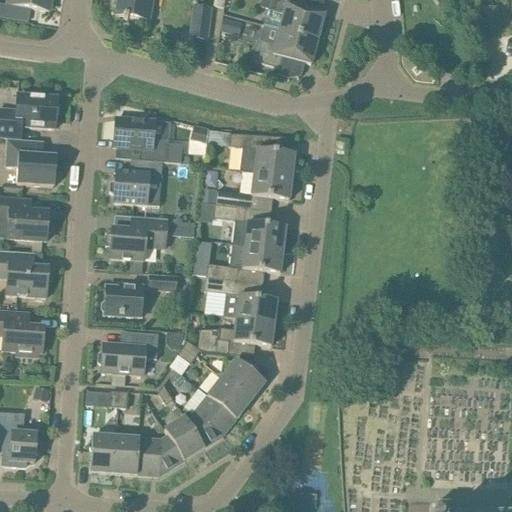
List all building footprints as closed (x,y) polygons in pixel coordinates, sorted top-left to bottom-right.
[(0,5),(0,19),(26,24),(28,10),(49,14),(50,0),(14,0),(13,8),(0,5)] [(151,0),(117,0),(115,17),(123,18),(123,20),(127,21),(127,19),(148,22),(151,0)] [(214,0),(213,8),(223,10),(224,0),(214,0)] [(299,10),(302,0),(276,0),(272,14),(268,12),(264,28),(278,32),(317,42),(324,17),(299,10)] [(210,10),(194,8),(190,40),(206,42),(210,10)] [(501,13),(479,14),(480,33),(501,32),(501,13)] [(241,25),(224,20),(220,34),(237,39),(241,25)] [(310,67),(317,42),(278,32),(274,47),(257,42),(251,63),(279,71),(282,59),(310,67)] [(59,107),(56,105),(56,101),(17,98),(15,113),(0,111),(0,139),(19,141),(20,129),(54,132),(55,116),(58,114),(59,107)] [(139,163),(161,165),(167,165),(168,147),(153,146),(154,124),(114,122),(112,149),(140,151),(139,163)] [(190,143),(206,147),(207,132),(193,128),(190,143)] [(253,138),(230,136),(228,150),(252,152),(253,138)] [(271,153),(273,139),(253,138),(252,152),(241,151),(238,173),(253,175),(291,179),(293,156),(271,153)] [(23,143),(6,142),(4,166),(7,170),(17,171),(16,186),(53,189),(55,168),(50,168),(51,159),(42,158),(43,144),(23,143)] [(113,197),(112,206),(132,207),(146,208),(158,209),(160,187),(161,165),(139,163),(130,163),(129,175),(114,174),(114,184),(109,186),(109,195),(113,197)] [(291,179),(253,175),(250,198),(288,203),(291,179)] [(200,205),(245,211),(246,197),(201,192),(200,205)] [(51,220),(47,220),(48,216),(21,214),(21,202),(0,200),(0,240),(45,244),(46,235),(50,236),(51,220)] [(245,211),(200,205),(198,215),(213,217),(213,221),(234,224),(243,225),(243,224),(245,211)] [(109,249),(108,262),(128,263),(132,263),(142,264),(143,264),(144,250),(164,251),(166,222),(131,219),(130,232),(111,231),(110,238),(105,238),(104,249),(109,249)] [(243,225),(234,224),(231,246),(256,249),(264,250),(269,251),(282,253),(285,229),(243,224),(243,225)] [(237,271),(279,276),(282,253),(269,251),(264,250),(256,249),(231,246),(228,269),(237,270),(237,271)] [(24,255),(0,253),(0,280),(6,281),(5,298),(45,301),(47,270),(23,269),(24,255)] [(191,279),(205,280),(236,284),(237,270),(207,267),(207,264),(200,260),(193,259),(191,279)] [(176,279),(150,277),(149,293),(175,295),(176,279)] [(205,280),(203,294),(226,297),(234,298),(234,297),(236,284),(205,280)] [(103,314),(103,318),(123,319),(140,321),(142,289),(118,287),(118,290),(105,289),(104,305),(101,306),(101,312),(103,314)] [(223,319),(235,321),(273,326),(276,302),(234,297),(234,298),(226,297),(223,319)] [(27,329),(28,316),(16,315),(0,314),(0,337),(2,338),(1,354),(16,355),(15,359),(37,360),(38,356),(41,357),(43,330),(27,329)] [(270,349),(273,326),(235,321),(234,332),(219,330),(219,332),(199,333),(197,350),(200,353),(202,354),(235,357),(236,345),(270,349)] [(96,364),(101,367),(100,375),(142,378),(143,362),(156,363),(158,337),(127,335),(127,349),(102,347),(102,354),(97,357),(96,364)] [(200,353),(197,350),(187,343),(182,350),(195,360),(200,353)] [(190,367),(195,360),(182,350),(177,358),(190,367)] [(236,362),(221,380),(250,403),(264,385),(236,362)] [(184,380),(174,373),(169,380),(179,388),(184,380)] [(221,380),(207,398),(236,421),(250,403),(221,380)] [(173,403),(163,388),(157,396),(165,408),(173,403)] [(36,390),(33,399),(46,402),(48,393),(36,390)] [(108,410),(117,410),(118,394),(109,393),(108,410)] [(84,408),(94,408),(95,395),(85,394),(84,408)] [(127,395),(118,394),(117,410),(126,411),(127,395)] [(236,421),(207,398),(192,416),(185,421),(204,450),(221,439),(236,421)] [(23,417),(0,415),(0,444),(1,445),(0,455),(3,455),(3,468),(24,470),(24,465),(33,465),(34,457),(36,457),(37,456),(38,455),(38,454),(39,453),(39,451),(39,450),(39,449),(38,448),(38,447),(37,446),(36,445),(35,445),(35,437),(34,436),(35,432),(22,431),(23,417)] [(146,422),(151,430),(158,426),(154,418),(146,422)] [(163,432),(167,438),(183,463),(204,450),(185,421),(184,419),(163,432)] [(112,476),(115,439),(92,438),(89,474),(112,476)] [(160,443),(138,441),(135,477),(158,479),(183,463),(167,438),(160,443)] [(115,439),(112,476),(135,477),(138,441),(115,439)] [(511,511),(511,510),(508,510),(507,511),(492,511),(492,510),(489,509),(488,511),(473,511),(473,509),(470,509),(469,511),(451,511),(449,508),(451,505),(448,503),(447,506),(440,506),(438,503),(435,505),(437,508),(434,511),(511,511)]
